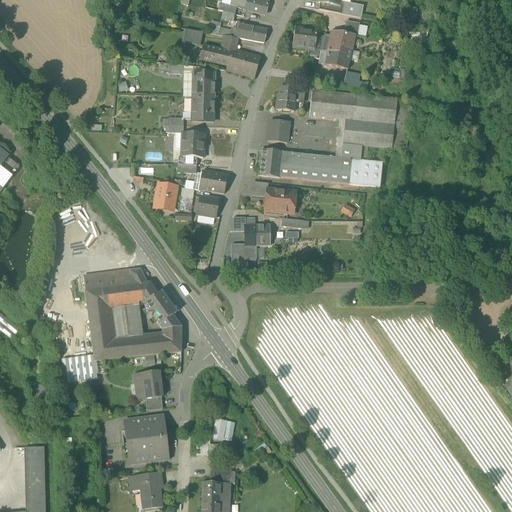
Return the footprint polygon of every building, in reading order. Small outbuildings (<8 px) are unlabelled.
[(231,0),(230,6),(236,8),(236,9),(245,11),(247,0),(255,2),(255,1),(255,0),(231,0)] [(265,16),(268,4),(255,1),(255,2),(247,0),(245,11),(265,16)] [(340,15),(360,19),(362,8),(349,5),(339,3),(338,7),(341,8),(340,15)] [(218,11),(223,12),(235,15),(236,9),(236,8),(230,6),(221,4),(220,4),(218,11)] [(319,11),(340,15),(341,8),(338,7),(338,8),(320,4),(319,11)] [(233,23),(235,15),(223,12),(221,20),(233,23)] [(406,21),(421,23),(422,14),(407,12),(406,21)] [(237,39),(264,44),(267,31),(247,26),(237,23),(236,29),(235,32),(233,38),(237,39)] [(341,35),(354,37),(356,26),(343,24),(341,35)] [(208,34),(218,36),(219,29),(210,27),(208,34)] [(314,52),(314,51),(318,32),(296,28),(292,48),(309,51),(314,52)] [(230,31),(219,29),(218,36),(225,37),(229,38),(231,31),(230,31)] [(182,43),(200,47),(203,34),(184,30),(182,43)] [(324,33),(318,32),(314,51),(321,52),(324,33)] [(337,49),(351,52),(354,37),(341,35),(332,34),(329,47),(337,49)] [(236,45),(237,39),(233,38),(229,38),(225,37),(223,42),(236,45)] [(226,71),(254,80),(260,59),(235,52),(236,45),(223,42),(221,51),(202,47),(199,61),(227,67),(226,71)] [(351,52),(337,49),(336,54),(350,57),(351,52)] [(308,59),(320,61),(321,52),(314,51),(314,52),(309,51),(308,59)] [(325,66),(347,71),(350,57),(336,54),(328,53),(325,66)] [(169,75),(184,75),(185,67),(169,66),(169,75)] [(349,87),(358,88),(360,74),(344,72),(342,86),(349,87)] [(192,75),(192,99),(213,99),(214,99),(215,77),(202,76),(202,75),(192,75)] [(275,111),(293,113),(296,90),(280,89),(278,102),(276,102),(275,111)] [(345,122),(355,123),(357,97),(312,92),(309,118),(345,122)] [(396,101),(357,97),(355,123),(394,127),(396,101)] [(213,114),(213,99),(192,99),(191,121),(213,121),(214,114),(213,114)] [(400,140),(401,132),(404,102),(396,101),(394,127),(391,151),(399,152),(400,140)] [(410,103),(404,102),(401,132),(407,133),(410,103)] [(267,142),(282,144),(283,134),(284,122),(270,121),(267,142)] [(391,151),(394,127),(355,123),(345,122),(342,145),(362,148),(391,151)] [(183,134),(183,127),(169,127),(165,127),(165,135),(175,135),(183,135),(183,134)] [(183,134),(183,135),(182,144),(184,144),(183,150),(183,157),(183,158),(197,159),(202,159),(203,145),(204,145),(204,135),(183,134)] [(174,150),(183,150),(184,144),(182,144),(183,135),(175,135),(174,150)] [(362,150),(362,148),(342,145),(341,160),(282,153),(279,178),(349,186),(351,161),(366,163),(368,151),(362,150)] [(259,177),(279,179),(279,178),(282,153),(262,151),(259,177)] [(0,193),(4,189),(12,178),(0,168),(0,167),(7,159),(0,152),(0,193)] [(179,157),(179,166),(197,167),(197,159),(183,158),(183,157),(179,157)] [(7,159),(0,167),(0,168),(12,178),(19,168),(7,159)] [(382,164),(366,163),(351,161),(349,186),(379,189),(382,164)] [(196,174),(197,167),(179,166),(177,174),(195,175),(196,175),(196,174)] [(202,173),(201,175),(199,191),(224,195),(228,177),(202,173)] [(199,192),(199,191),(201,175),(196,174),(196,175),(195,175),(192,191),(199,192)] [(266,198),(267,198),(267,191),(268,185),(253,183),(252,197),(266,198)] [(154,208),(173,211),(177,188),(159,185),(154,208)] [(180,202),(192,204),(194,191),(192,191),(182,189),(180,202)] [(265,212),(287,214),(288,209),(290,207),(294,208),(295,206),(296,203),(294,201),(295,193),(267,191),(267,198),(266,198),(266,199),(267,200),(266,211),(265,211),(265,212)] [(197,215),(215,218),(218,201),(200,198),(197,215)] [(343,204),(339,212),(349,217),(354,210),(343,204)] [(245,233),(245,226),(246,226),(255,226),(255,219),(233,219),(230,233),(245,233)] [(281,228),(303,230),(303,222),(298,221),(282,220),(281,228)] [(245,226),(245,233),(246,247),(256,247),(255,226),(246,226),(245,226)] [(269,226),(255,226),(256,247),(270,247),(269,226)] [(256,247),(246,247),(245,233),(245,245),(231,245),(231,269),(245,268),(245,260),(256,260),(256,247)] [(258,263),(258,275),(267,275),(267,263),(258,263)] [(128,272),(130,286),(139,285),(146,284),(139,271),(128,272)] [(92,277),(94,291),(105,289),(130,286),(128,272),(92,277)] [(84,278),(85,292),(94,291),(92,277),(84,278)] [(142,302),(144,305),(158,296),(149,283),(146,284),(139,285),(142,302)] [(105,289),(107,307),(138,303),(142,302),(139,285),(130,286),(105,289)] [(95,362),(114,360),(112,344),(107,307),(105,289),(94,291),(85,292),(94,356),(95,362)] [(153,319),(159,327),(173,317),(177,314),(162,293),(158,296),(144,305),(150,313),(148,315),(152,320),(153,319)] [(107,307),(112,344),(143,341),(138,303),(107,307)] [(454,318),(458,322),(467,316),(464,311),(454,318)] [(159,327),(163,331),(181,329),(181,327),(180,326),(173,317),(159,327)] [(181,337),(181,329),(163,331),(163,339),(181,337)] [(163,339),(143,341),(112,344),(114,360),(181,354),(181,337),(163,339)] [(496,377),(507,391),(511,388),(511,355),(501,364),(504,368),(506,370),(496,377)] [(97,380),(95,362),(94,356),(61,360),(65,385),(97,380)] [(504,368),(501,364),(497,359),(493,363),(500,372),(504,368)] [(141,392),(143,402),(146,402),(160,400),(161,400),(157,374),(134,377),(135,385),(136,385),(137,393),(141,392)] [(146,402),(147,412),(162,411),(160,400),(146,402)] [(128,421),(130,443),(162,439),(159,417),(128,421)] [(230,442),(234,423),(214,420),(211,438),(230,442)] [(164,461),(162,439),(130,443),(133,465),(164,461)] [(196,457),(208,457),(208,446),(196,445),(196,457)] [(45,511),(44,449),(24,449),(25,511),(45,511)] [(140,487),(143,510),(161,508),(158,485),(162,485),(160,474),(129,478),(130,489),(140,487)] [(229,485),(214,484),(209,484),(203,484),(202,501),(229,502),(229,485)] [(228,511),(229,502),(202,501),(202,510),(202,511),(228,511)]
